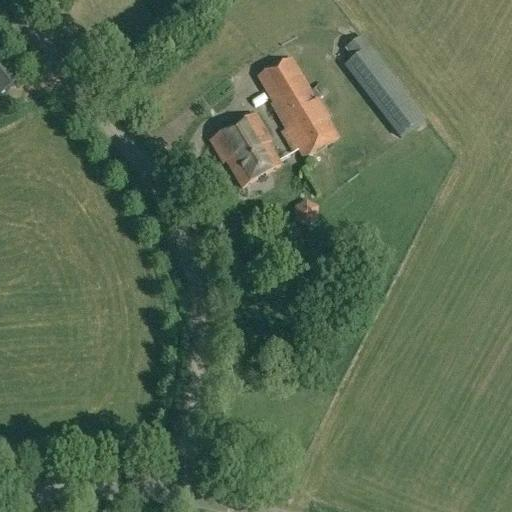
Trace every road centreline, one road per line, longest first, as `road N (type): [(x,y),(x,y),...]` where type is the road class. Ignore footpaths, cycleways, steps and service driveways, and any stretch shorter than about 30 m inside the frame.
road 1 (unclassified): [(181,494),(196,381),(193,267),(151,176),(20,0)]
road 2 (unclassified): [(0,500),(181,494)]
